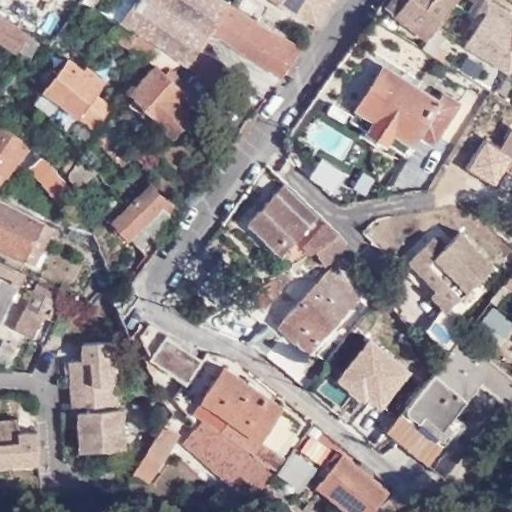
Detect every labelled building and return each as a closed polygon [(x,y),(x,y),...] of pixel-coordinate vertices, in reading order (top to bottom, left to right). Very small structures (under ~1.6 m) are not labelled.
[(227,3),(222,0),(128,0),(117,17),(155,41),(173,53),(179,57),(205,73),(212,78),(217,70),(218,60),(196,46),(208,27),(281,73),(301,45),(227,3)] [(279,0),(316,23),(323,11),(330,0),(279,0)] [(391,0),(386,7),(426,36),(432,30),(454,0),(405,0),(404,0),(391,0)] [(484,0),(479,7),(486,12),(465,41),(506,69),(511,61),(511,13),(492,0),(484,0)] [(40,36),(0,15),(0,38),(18,48),(19,45),(32,51),(40,36)] [(108,31),(145,56),(148,52),(155,41),(117,17),(108,31)] [(426,36),(420,45),(434,53),(445,39),(432,30),(426,36)] [(185,117),(185,107),(175,97),(183,90),(168,75),(179,57),(173,53),(155,41),(148,52),(145,56),(155,62),(132,86),(159,113),(155,117),(169,131),(185,117)] [(66,55),(43,87),(58,98),(94,124),(110,104),(92,91),(104,77),(88,65),(84,69),(66,55)] [(383,65),(357,108),(416,143),(424,129),(440,139),(464,103),(444,91),(439,99),(383,65)] [(58,98),(43,87),(33,101),(48,114),(58,98)] [(416,143),(357,108),(351,119),(407,156),(416,143)] [(342,158),(351,137),(314,120),(304,142),(342,158)] [(0,179),(25,144),(0,125),(0,179)] [(80,153),(68,170),(75,187),(96,170),(80,153)] [(43,176),(52,167),(42,155),(32,164),(43,176)] [(485,177),(456,159),(447,172),(478,189),(485,177)] [(331,195),(343,176),(317,161),(305,180),(331,195)] [(65,180),(52,167),(43,176),(55,190),(53,192),(58,201),(63,199),(71,194),(65,180)] [(315,212),(284,180),(247,218),(278,250),(315,212)] [(150,183),(124,208),(111,194),(102,203),(115,216),(113,219),(129,235),(141,223),(159,206),(175,223),(183,212),(167,197),(165,198),(150,183)] [(85,230),(71,194),(63,199),(76,233),(85,230)] [(53,229),(0,202),(0,244),(36,263),(53,229)] [(159,206),(141,223),(160,243),(175,223),(159,206)] [(336,233),(328,224),(302,240),(308,250),(311,249),(336,233)] [(433,236),(417,251),(459,297),(494,264),(461,230),(443,247),(433,236)] [(345,246),(336,233),(311,249),(318,262),(345,246)] [(435,290),(429,295),(442,309),(444,311),(459,297),(417,251),(407,260),(435,290)] [(207,267),(211,272),(226,288),(236,278),(218,258),(207,267)] [(0,317),(0,318),(16,286),(18,287),(24,275),(0,263),(0,317)] [(329,264),(278,320),(308,348),(359,290),(329,264)] [(278,269),(242,291),(258,306),(285,276),(278,269)] [(226,288),(211,272),(200,281),(219,301),(229,291),(226,288)] [(17,322),(36,331),(43,315),(48,317),(59,294),(36,283),(17,322)] [(511,325),(511,320),(497,308),(479,330),(497,345),(511,325)] [(442,309),(425,330),(447,351),(460,335),(465,328),(444,311),(442,309)] [(265,327),(249,344),(267,359),(281,342),(265,327)] [(200,357),(167,334),(151,356),(185,380),(200,357)] [(511,380),(460,335),(447,351),(434,368),(386,429),(427,462),(446,440),(437,433),(480,380),(505,401),(511,392),(511,380)] [(81,451),(125,448),(123,408),(117,408),(113,339),(82,341),(83,359),(69,360),(71,385),(78,384),(80,410),(78,410),(81,451)] [(0,362),(8,365),(14,346),(0,341),(0,362)] [(366,342),(330,384),(373,421),(409,379),(366,342)] [(202,392),(205,394),(283,449),(304,421),(224,365),(202,392)] [(72,411),(78,410),(80,410),(78,384),(71,385),(72,411)] [(195,408),(204,415),(272,464),(283,449),(205,394),(195,408)] [(204,415),(198,421),(263,487),(278,469),(272,464),(204,415)] [(0,461),(39,459),(37,428),(18,429),(18,416),(0,416),(0,461)] [(263,487),(198,421),(184,436),(232,484),(263,487)] [(178,434),(167,427),(164,425),(146,451),(133,472),(131,475),(128,478),(142,488),(150,477),(178,434)] [(309,435),(297,453),(318,468),(330,450),(309,435)] [(430,465),(443,475),(461,454),(449,442),(430,465)] [(300,494),(317,469),(292,452),(275,477),(300,494)] [(375,511),(391,493),(341,454),(315,485),(348,511),(375,511)] [(263,487),(232,484),(259,511),(276,493),(266,490),(264,487),(263,487)]
